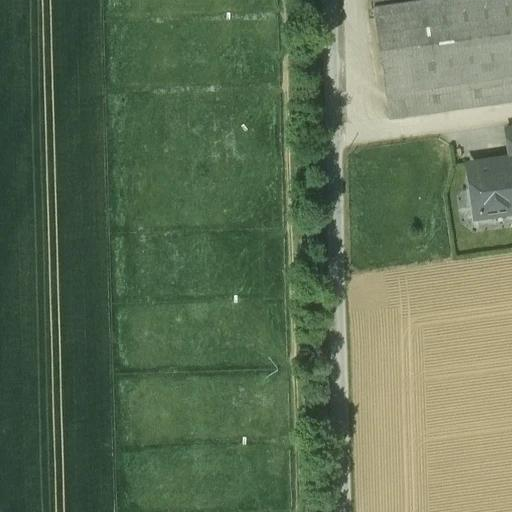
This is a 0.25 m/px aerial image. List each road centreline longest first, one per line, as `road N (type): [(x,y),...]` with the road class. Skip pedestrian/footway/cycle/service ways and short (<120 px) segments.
road 1 (track): [(335,0),(345,511)]
road 2 (track): [(336,135),(511,116)]
